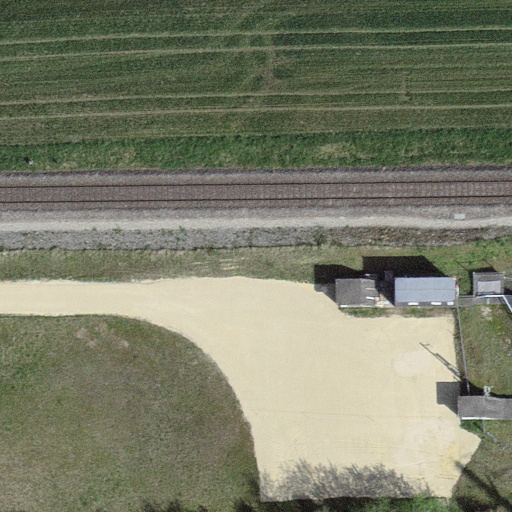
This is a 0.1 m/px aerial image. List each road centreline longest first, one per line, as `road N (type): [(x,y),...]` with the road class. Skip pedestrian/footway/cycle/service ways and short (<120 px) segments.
road 1 (motorway): [(511,351),(0,359)]
road 2 (motorway): [(0,488),(511,484)]
road 3 (track): [(0,302),(114,300),(213,311),(337,370)]
